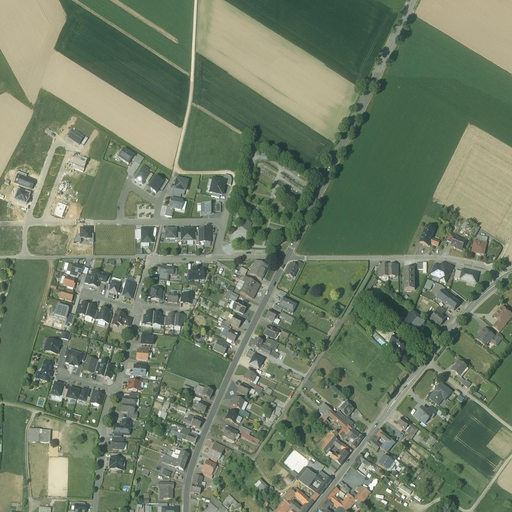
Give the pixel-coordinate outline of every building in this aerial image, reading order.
[(72,131),(68,138),(79,146),(84,139),(80,136),(81,135),(76,132),(75,133),(72,131)] [(123,150),(118,158),(128,165),(131,160),(134,156),(123,150)] [(138,155),(136,158),(134,162),(139,165),(144,159),(138,155)] [(76,166),(82,168),(85,161),(81,160),(81,159),(77,157),(77,158),(74,157),(72,164),(76,166)] [(143,167),(135,180),(142,185),(145,181),(149,174),(146,172),(148,170),(143,167)] [(34,182),(25,178),(17,175),(14,183),(31,190),(34,182)] [(228,176),(224,175),(223,182),(224,182),(224,184),(230,186),(232,181),(231,178),(229,177),(228,176)] [(151,190),(151,191),(155,194),(159,189),(163,183),(162,183),(159,181),(159,180),(155,177),(148,188),(151,190)] [(159,189),(162,191),(168,181),(165,179),(162,183),(163,183),(159,189)] [(187,182),(176,180),(174,189),(185,192),(187,182)] [(213,180),(212,186),(223,189),(224,184),(224,182),(223,182),(213,180)] [(212,186),(210,193),(212,193),(220,195),(221,195),(223,189),(212,186)] [(173,189),(171,196),(180,198),(181,195),(184,195),(185,192),(174,189),(173,189)] [(29,196),(24,194),(18,192),(15,200),(25,204),(29,196)] [(173,209),(180,211),(182,202),(171,199),(169,208),(173,209)] [(54,213),(62,216),(66,205),(59,202),(54,213)] [(214,205),(201,205),(201,216),(210,216),(210,214),(214,214),(214,213),(214,205)] [(171,218),(173,209),(167,207),(165,216),(171,218)] [(247,221),(243,225),(242,224),(242,225),(241,226),(247,231),(251,224),(247,221)] [(426,228),(425,227),(424,229),(425,229),(424,233),(423,232),(422,234),(423,234),(420,243),(423,244),(422,245),(424,245),(424,244),(428,246),(429,243),(431,238),(436,227),(432,225),(430,228),(426,227),(426,228)] [(199,230),(199,243),(210,242),(210,228),(204,228),(204,230),(199,230)] [(152,229),(141,229),(141,230),(141,239),(141,243),(149,243),(149,242),(152,242),(152,229)] [(89,240),(89,235),(89,230),(80,230),(80,237),(80,239),(81,239),(85,239),(85,240),(89,240)] [(175,231),(166,231),(166,240),(175,240),(175,233),(175,231)] [(457,236),(449,233),(446,240),(452,243),(455,237),(457,237),(457,236)] [(457,237),(455,237),(452,243),(453,244),(452,246),(453,247),(453,248),(455,248),(456,248),(461,250),(464,242),(461,241),(461,239),(457,237)] [(486,243),(474,240),(472,252),(484,254),(486,243)] [(303,264),(297,261),(294,266),(298,268),(297,268),(300,270),(303,264)] [(426,262),(417,262),(417,269),(423,269),(423,272),(426,272),(426,262)] [(256,263),(251,274),(261,279),(267,267),(261,264),(260,265),(256,263)] [(435,265),(431,274),(441,278),(440,281),(445,283),(452,267),(443,263),(440,268),(435,265)] [(73,266),(69,265),(65,264),(63,271),(71,273),(73,266)] [(289,266),(285,275),(288,276),(289,276),(293,277),(297,268),(298,268),(294,266),(292,265),(289,266)] [(73,266),(71,273),(78,276),(80,276),(82,269),(76,267),(73,266)] [(173,269),(161,268),(160,275),(168,276),(172,276),(173,269)] [(414,269),(404,269),(404,290),(414,289),(414,269)] [(203,270),(191,270),(191,273),(191,280),(193,280),(201,280),(201,273),(203,273),(203,270)] [(478,273),(462,270),(462,271),(460,279),(476,282),(478,273)] [(108,276),(93,271),(91,278),(89,285),(89,286),(97,288),(99,282),(105,284),(106,282),(108,276)] [(74,281),(65,278),(63,286),(74,289),(75,284),(74,283),(74,281)] [(259,286),(247,279),(245,284),(243,287),(256,293),(259,286)] [(378,282),(374,279),(369,285),(373,287),(378,282)] [(423,287),(429,290),(432,281),(426,279),(423,287)] [(127,281),(125,289),(122,297),(131,299),(135,284),(134,284),(127,281)] [(119,285),(112,283),(109,293),(117,295),(117,294),(119,285)] [(256,293),(243,287),(240,294),(253,300),(256,293)] [(453,297),(439,287),(436,291),(439,293),(437,296),(447,305),(453,297)] [(161,291),(152,290),(151,298),(151,300),(155,300),(156,302),(158,302),(160,301),(161,291)] [(66,293),(62,292),(59,299),(71,303),(73,295),(72,295),(66,293)] [(178,295),(169,294),(168,303),(177,304),(177,298),(178,295)] [(192,295),(184,295),(183,303),(183,304),(191,305),(192,295)] [(459,303),(453,297),(447,305),(454,310),(459,303)] [(296,304),(284,298),(279,307),(282,309),(291,314),(296,304)] [(247,307),(236,302),(232,309),(244,315),(247,307)] [(340,314),(344,306),(338,303),(334,311),(340,314)] [(88,306),(82,304),(81,307),(79,315),(85,317),(88,306)] [(67,308),(57,305),(53,317),(66,321),(67,315),(68,315),(69,312),(67,308)] [(439,305),(435,311),(436,312),(436,311),(441,315),(445,310),(439,305)] [(95,307),(88,306),(85,317),(91,319),(94,311),(95,307)] [(502,307),(494,317),(498,320),(502,324),(503,323),(507,318),(507,317),(510,314),(502,307)] [(106,311),(101,309),(100,316),(98,321),(106,324),(108,317),(109,312),(106,311)] [(269,310),(266,318),(271,320),(270,321),(273,323),(275,318),(276,319),(278,315),(277,314),(269,310)] [(416,335),(419,331),(421,332),(424,328),(422,327),(426,323),(411,311),(401,323),(416,335)] [(441,315),(436,311),(436,312),(431,318),(440,325),(445,318),(441,315)] [(125,316),(116,314),(112,326),(117,327),(118,325),(122,326),(122,325),(125,326),(126,322),(127,322),(128,319),(125,318),(125,316)] [(68,315),(67,315),(66,321),(64,327),(67,327),(68,325),(72,326),(74,317),(68,315)] [(243,321),(234,317),(232,321),(228,319),(226,323),(229,324),(238,329),(243,321)] [(502,324),(498,320),(493,326),(500,331),(505,324),(503,323),(502,324)] [(269,330),(267,329),(264,334),(274,340),(278,332),(270,328),(269,330)] [(485,329),(481,335),(480,334),(476,338),(485,346),(490,340),(492,337),(489,334),(490,333),(485,329)] [(230,332),(229,332),(228,331),(227,332),(226,335),(228,335),(226,338),(234,342),(238,336),(230,332)] [(71,334),(63,332),(61,339),(69,341),(71,334)] [(400,339),(392,332),(387,339),(395,345),(400,339)] [(497,333),(494,338),(492,337),(490,340),(496,345),(502,337),(497,333)] [(142,337),(141,337),(141,344),(152,345),(153,338),(150,338),(142,337)] [(225,342),(215,337),(214,340),(217,342),(218,342),(224,345),(225,342)] [(262,342),(255,339),(252,347),(259,350),(260,347),(262,343),(262,342)] [(262,343),(260,347),(273,353),(277,344),(266,339),(264,342),(265,343),(264,344),(262,343)] [(400,339),(395,345),(398,348),(396,350),(400,353),(407,345),(400,339)] [(60,343),(47,340),(46,345),(47,346),(45,352),(57,355),(60,343)] [(224,345),(218,342),(217,342),(215,347),(217,348),(215,352),(223,355),(226,350),(225,350),(227,347),(224,345)] [(260,347),(259,350),(258,351),(276,359),(278,355),(273,353),(260,347)] [(254,357),(255,353),(249,350),(246,356),(252,359),(253,357),(254,357)] [(141,352),(137,351),(136,360),(146,361),(147,353),(147,352),(141,352)] [(81,356),(69,352),(67,358),(65,364),(69,365),(69,367),(73,368),(74,366),(78,368),(79,361),(81,356)] [(254,357),(253,357),(252,359),(249,365),(258,370),(262,361),(254,357)] [(466,367),(459,360),(451,370),(459,376),(463,372),(462,371),(466,367)] [(53,364),(44,362),(39,380),(47,382),(53,364)] [(94,365),(86,363),(84,372),(91,374),(92,371),(94,365)] [(107,367),(101,365),(98,373),(97,376),(104,378),(107,367)] [(113,368),(107,367),(104,378),(110,380),(111,375),(113,368)] [(137,367),(134,367),(133,376),(142,377),(143,373),(144,373),(145,368),(137,367)] [(256,376),(247,372),(243,379),(250,383),(252,384),(252,383),(256,376)] [(465,380),(459,376),(456,379),(467,388),(471,383),(466,379),(465,380)] [(132,383),(129,382),(128,391),(137,392),(137,389),(139,389),(139,384),(139,383),(132,383)] [(440,383),(436,388),(437,388),(429,399),(436,404),(443,395),(446,397),(451,392),(440,383)] [(62,387),(54,385),(51,396),(59,399),(60,396),(62,387)] [(250,390),(241,385),(237,392),(246,397),(248,393),(249,393),(250,390)] [(199,386),(195,393),(202,396),(205,389),(199,386)] [(191,390),(183,387),(180,393),(189,396),(191,390)] [(213,392),(205,389),(202,396),(209,400),(213,392)] [(72,391),(69,390),(69,391),(66,399),(67,399),(76,402),(78,395),(79,393),(75,392),(75,391),(73,390),(72,391)] [(88,392),(82,391),(81,396),(78,395),(76,400),(85,403),(86,398),(88,392)] [(103,397),(95,394),(95,395),(92,405),(99,407),(103,397)] [(244,403),(235,398),(231,406),(240,411),(240,410),(244,403)] [(129,400),(123,399),(122,406),(134,407),(135,401),(135,400),(129,400)] [(267,408),(278,413),(282,402),(275,399),(273,403),(270,402),(267,408)] [(208,406),(200,403),(197,410),(204,413),(208,406)] [(349,405),(347,403),(346,403),(343,406),(344,407),(341,410),(347,416),(353,409),(349,405)] [(336,414),(325,404),(320,410),(318,412),(322,415),(326,419),(328,417),(329,416),(332,419),(336,414)] [(134,407),(122,406),(121,414),(128,414),(133,415),(133,414),(134,407)] [(436,411),(431,407),(427,411),(427,412),(428,413),(427,413),(430,416),(431,417),(436,411)] [(422,408),(415,416),(422,421),(424,418),(427,420),(430,416),(427,413),(428,413),(427,412),(427,411),(422,408)] [(244,412),(240,410),(240,411),(239,414),(249,418),(250,415),(244,412)] [(237,416),(229,412),(225,420),(233,424),(235,421),(237,416)] [(343,420),(336,414),(332,419),(342,428),(345,426),(346,423),(343,420)] [(398,423),(402,426),(405,429),(410,424),(402,418),(398,423)] [(202,422),(194,419),(191,426),(199,430),(202,422)] [(122,422),(121,428),(114,427),(113,435),(114,435),(121,436),(122,435),(128,436),(130,423),(129,423),(122,422)] [(347,424),(346,423),(345,426),(342,428),(337,434),(338,435),(342,438),(341,438),(342,440),(346,435),(352,428),(350,426),(347,424)] [(418,430),(410,424),(405,429),(402,426),(401,427),(408,433),(413,437),(418,430)] [(352,428),(346,435),(350,437),(355,431),(354,429),(352,428)] [(238,434),(226,429),(222,437),(234,443),(238,434)] [(390,439),(378,429),(374,435),(379,438),(380,437),(387,443),(390,439)] [(29,443),(39,444),(39,432),(30,431),(29,443)] [(183,432),(181,431),(180,435),(172,432),(170,438),(180,442),(181,440),(182,436),(187,438),(188,435),(189,434),(183,432)] [(360,435),(355,431),(350,437),(355,442),(352,446),(355,449),(364,437),(360,434),(360,435)] [(49,432),(44,432),(39,432),(39,444),(49,444),(49,432)] [(188,435),(187,438),(182,436),(181,440),(185,442),(193,445),(195,438),(188,435)] [(332,435),(320,450),(325,454),(334,444),(337,440),(336,438),(332,435)] [(436,441),(431,436),(426,442),(431,447),(436,441)] [(371,438),(367,444),(370,446),(371,446),(378,451),(381,448),(374,442),(375,440),(371,438)] [(387,443),(381,450),(386,454),(395,443),(390,439),(387,443)] [(352,452),(344,446),(337,440),(334,444),(335,444),(334,445),(340,449),(345,453),(349,456),(352,452)] [(123,444),(115,444),(115,443),(112,443),(111,450),(122,451),(123,444)] [(224,449),(214,444),(212,448),(213,448),(209,457),(218,461),(224,449)] [(188,456),(180,453),(177,461),(186,464),(188,456)] [(340,459),(334,454),(330,458),(335,462),(340,467),(346,459),(343,456),(340,459)] [(366,461),(359,456),(353,464),(357,467),(361,462),(364,464),(366,461)] [(389,460),(385,457),(380,465),(388,470),(392,463),(393,462),(389,460)] [(119,460),(111,459),(111,461),(110,461),(109,468),(110,468),(110,470),(121,472),(122,468),(121,467),(121,464),(122,464),(122,460),(119,460)] [(186,464),(177,461),(175,468),(183,471),(186,464)] [(215,466),(206,462),(202,471),(204,472),(211,475),(215,466)] [(340,467),(335,462),(329,470),(334,474),(340,467)] [(317,477),(310,471),(303,479),(301,482),(303,484),(307,487),(309,484),(313,479),(315,480),(317,477)] [(326,481),(321,477),(317,482),(322,486),(325,489),(331,481),(328,479),(326,481)] [(201,482),(193,480),(192,485),(191,493),(199,495),(201,487),(200,487),(201,482)] [(260,480),(254,486),(263,494),(268,488),(260,480)] [(396,482),(392,489),(395,491),(400,484),(396,482)] [(350,491),(340,483),(338,486),(339,486),(336,490),(338,491),(346,498),(346,497),(348,495),(347,494),(350,491)] [(173,484),(158,484),(158,489),(164,489),(164,500),(172,500),(172,489),(173,490),(173,484)] [(320,489),(317,492),(310,486),(311,485),(309,484),(307,487),(314,493),(315,494),(319,497),(323,492),(320,489)] [(360,494),(355,501),(362,506),(370,494),(360,487),(357,492),(360,494)] [(291,489),(282,498),(284,500),(288,504),(291,501),(294,497),(296,494),(291,489)] [(309,501),(299,491),(296,495),(296,494),(294,497),(296,498),(296,497),(304,504),(306,505),(309,509),(313,504),(309,501)] [(333,496),(330,494),(326,500),(329,502),(329,503),(333,505),(335,507),(339,502),(332,497),(333,496)] [(217,501),(213,497),(212,496),(204,511),(208,511),(209,511),(208,511),(225,511),(226,510),(217,502),(217,501)] [(238,505),(229,497),(225,501),(229,505),(230,503),(235,508),(238,505)] [(343,505),(340,509),(343,511),(345,511),(355,501),(352,498),(348,503),(346,501),(343,505)] [(283,501),(279,506),(285,511),(286,511),(291,507),(288,504),(284,500),(283,501)] [(326,500),(317,510),(319,511),(327,511),(326,511),(329,507),(327,506),(328,505),(327,505),(329,503),(329,502),(326,500)] [(269,505),(265,501),(260,506),(264,510),(269,505)]
